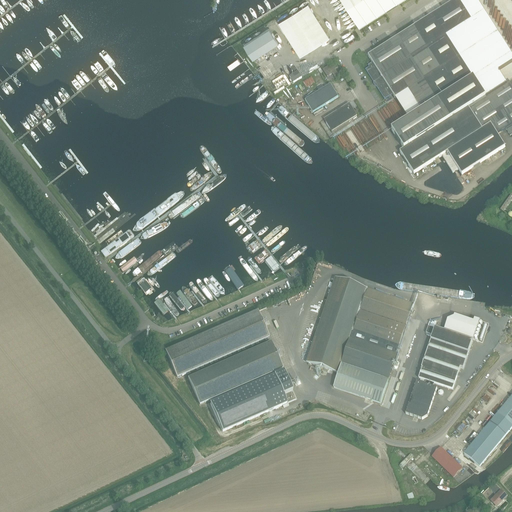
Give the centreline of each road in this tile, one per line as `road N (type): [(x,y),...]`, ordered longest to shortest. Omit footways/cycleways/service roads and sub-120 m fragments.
road 1 (tertiary): [(201,466),(317,414),(391,442),(430,440),(511,355)]
road 2 (unclassified): [(201,466),(0,205)]
road 3 (residential): [(372,109),(344,56),(428,0)]
road 4 (unknown): [(395,416),(431,421),(495,345)]
